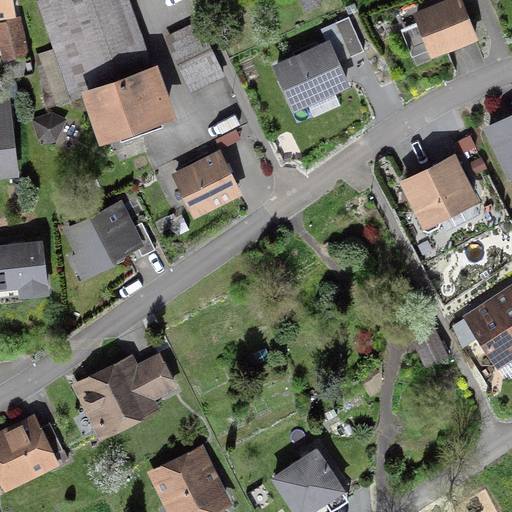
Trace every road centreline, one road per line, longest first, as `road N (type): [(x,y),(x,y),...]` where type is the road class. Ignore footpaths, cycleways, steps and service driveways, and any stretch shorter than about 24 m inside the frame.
road 1 (residential): [(511,70),(411,117),(0,399)]
road 2 (residential): [(511,435),(396,511)]
